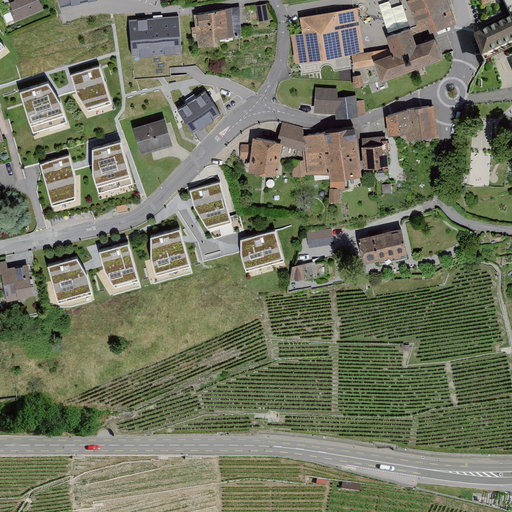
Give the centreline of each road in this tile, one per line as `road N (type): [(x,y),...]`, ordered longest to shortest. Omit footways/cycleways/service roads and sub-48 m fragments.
road 1 (primary): [(0,445),(266,445),(511,473)]
road 2 (unclassified): [(258,106),(341,122),(424,100)]
road 3 (unclassified): [(134,218),(258,106)]
road 4 (unclassified): [(446,121),(441,199),(463,222),(511,232)]
road 5 (residential): [(134,218),(0,248)]
